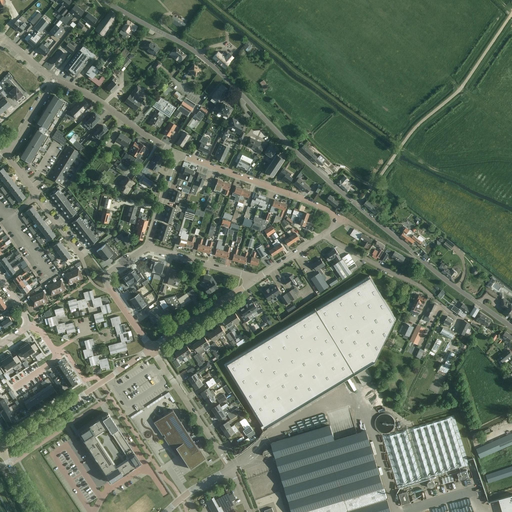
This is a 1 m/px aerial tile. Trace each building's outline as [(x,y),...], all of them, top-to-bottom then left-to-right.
[(64,17),(63,16),(60,20),(66,25),(74,15),(78,19),(83,13),(77,8),(78,7),(75,5),(70,11),(69,11),(64,17)] [(103,20),(100,24),(96,31),(100,34),(114,13),(110,11),(104,20),(103,20)] [(92,26),(94,24),(97,20),(88,13),(83,19),(82,17),(81,19),(82,20),(83,19),(92,26)] [(114,13),(100,34),(103,36),(118,16),(114,13)] [(173,16),(169,22),(184,31),(187,25),(173,16)] [(29,33),(24,39),(27,41),(33,46),(37,42),(40,37),(38,35),(40,33),(48,23),(43,19),(35,28),(35,29),(38,32),(36,34),(35,33),(32,36),(29,33)] [(127,20),(125,24),(119,32),(120,33),(119,33),(122,35),(122,34),(123,35),(122,37),(125,39),(126,37),(125,36),(128,33),(130,35),(133,31),(134,32),(137,27),(127,20)] [(16,21),(15,22),(12,26),(15,29),(16,28),(20,32),(24,28),(27,25),(25,23),(24,24),(21,22),(19,24),(16,21)] [(58,38),(63,31),(55,25),(50,31),(58,38)] [(145,41),(142,45),(141,47),(145,50),(145,49),(154,56),(159,49),(151,42),(149,44),(145,41)] [(42,44),(40,46),(37,50),(45,56),(49,50),(47,48),(50,45),(46,42),(44,45),(42,44)] [(68,43),(64,48),(68,50),(71,53),(75,48),(68,43)] [(77,74),(77,75),(81,71),(80,70),(90,59),(92,60),(96,56),(83,46),(68,66),(67,65),(67,66),(66,69),(70,72),(72,71),(77,74),(76,75),(77,75),(77,74)] [(176,47),(173,51),(169,55),(179,63),(186,55),(176,47)] [(124,59),(130,52),(125,48),(119,55),(124,59)] [(54,59),(52,61),(56,65),(59,61),(61,59),(63,60),(67,55),(60,49),(58,51),(56,54),(53,58),(54,59)] [(221,55),(218,52),(212,58),(224,68),(230,61),(233,57),(228,53),(225,57),(222,54),(221,55)] [(127,57),(122,63),(118,67),(120,69),(124,65),(126,67),(131,61),(127,57)] [(153,66),(157,70),(161,64),(158,61),(153,66)] [(194,64),(191,68),(189,70),(195,75),(200,70),(194,64)] [(92,65),(89,69),(86,73),(89,76),(88,78),(99,86),(104,79),(102,77),(99,81),(94,77),(99,70),(92,65)] [(0,81),(0,93),(5,89),(4,88),(10,83),(14,88),(9,92),(10,93),(8,95),(11,99),(14,97),(15,98),(17,100),(25,92),(26,92),(26,91),(25,91),(24,90),(23,89),(23,88),(22,87),(19,84),(15,79),(14,78),(13,76),(12,76),(10,74),(9,72),(8,73),(7,74),(0,81)] [(115,77),(113,79),(112,80),(113,81),(107,87),(113,93),(118,86),(115,83),(118,80),(115,77)] [(212,97),(216,100),(220,103),(230,91),(222,85),(212,97)] [(130,95),(128,98),(125,102),(136,110),(141,103),(135,99),(142,89),(137,86),(130,95)] [(185,98),(176,91),(173,95),(182,103),(185,98)] [(66,102),(55,95),(37,124),(41,126),(39,130),(38,130),(21,158),(27,162),(32,165),(38,154),(37,153),(41,147),(42,148),(49,137),(45,134),(47,130),(48,131),(53,123),(55,120),(54,119),(58,112),(59,113),(66,102)] [(154,105),(157,107),(156,108),(159,111),(157,114),(155,113),(149,122),(156,127),(156,125),(159,127),(163,122),(160,120),(164,114),(166,115),(169,117),(171,114),(172,114),(176,108),(160,98),(161,97),(160,97),(152,106),(153,106),(154,105)] [(0,102),(0,104),(5,110),(11,106),(4,98),(0,102)] [(174,115),(176,116),(179,118),(182,113),(187,117),(193,108),(192,108),(195,104),(185,98),(182,103),(174,115)] [(75,118),(85,108),(89,105),(83,100),(80,103),(79,103),(69,112),(70,112),(67,115),(71,119),(74,117),(75,118)] [(216,105),(213,109),(218,111),(218,112),(224,115),(223,117),(226,119),(227,117),(228,117),(233,108),(223,103),(220,108),(216,105)] [(195,114),(192,117),(194,118),(195,116),(200,120),(202,117),(204,114),(205,114),(207,111),(201,107),(199,110),(196,114),(195,114)] [(87,122),(84,125),(87,128),(89,130),(92,127),(96,123),(100,118),(98,117),(99,116),(96,113),(96,114),(95,114),(90,119),(88,117),(85,120),(87,122)] [(232,118),(230,122),(227,127),(239,134),(244,125),(238,122),(238,121),(232,118)] [(172,125),(169,123),(167,126),(168,126),(164,133),(169,136),(174,129),(170,127),(172,125)] [(103,125),(92,137),(93,138),(96,136),(99,138),(100,138),(102,136),(102,135),(107,129),(106,129),(106,127),(105,126),(103,126),(103,125)] [(54,140),(60,143),(63,145),(64,145),(67,140),(63,137),(66,135),(57,130),(52,138),(54,140)] [(222,131),(219,137),(225,139),(228,133),(222,131)] [(184,132),(179,139),(177,143),(182,147),(182,146),(185,148),(187,145),(185,143),(185,142),(187,143),(191,137),(184,132)] [(121,133),(118,137),(116,141),(126,147),(131,140),(121,133)] [(201,143),(198,149),(203,151),(202,152),(207,154),(207,153),(210,146),(206,145),(209,138),(203,136),(199,142),(201,143)] [(260,154),(261,152),(263,147),(259,145),(261,143),(251,138),(247,146),(257,151),(256,152),(260,154)] [(139,152),(140,153),(142,154),(146,147),(140,143),(139,145),(135,142),(132,147),(129,152),(136,156),(139,152)] [(220,144),(216,152),(214,156),(216,157),(216,159),(223,162),(229,148),(220,144)] [(264,153),(274,159),(276,156),(273,154),(276,150),(269,145),(264,153)] [(301,148),(299,150),(312,162),(314,160),(318,163),(321,166),(324,163),(323,163),(326,159),(323,156),(320,153),(317,157),(304,145),(301,148)] [(70,147),(66,153),(74,158),(78,152),(70,147)] [(66,153),(62,159),(71,164),(74,158),(66,153)] [(120,160),(128,165),(127,167),(129,169),(132,164),(135,159),(128,155),(129,155),(126,153),(123,157),(122,157),(120,160)] [(143,168),(141,172),(144,174),(147,170),(150,167),(157,172),(160,168),(158,167),(163,159),(157,155),(157,156),(155,154),(153,158),(149,164),(148,163),(143,168)] [(276,156),(274,159),(265,172),(273,177),(284,160),(276,155),(276,156)] [(133,163),(133,164),(138,167),(139,167),(141,164),(143,160),(139,158),(138,159),(137,158),(136,160),(133,163)] [(247,172),(251,164),(250,164),(240,159),(238,158),(236,162),(238,163),(236,167),(237,167),(239,168),(240,166),(245,168),(243,170),(246,172),(247,172)] [(71,164),(62,159),(58,165),(67,171),(71,164)] [(117,160),(115,163),(125,170),(127,167),(128,165),(120,160),(119,161),(117,160)] [(58,165),(55,171),(63,177),(67,171),(58,165)] [(191,177),(193,171),(185,168),(183,173),(187,174),(186,175),(188,176),(187,180),(190,182),(192,177),(191,177)] [(290,174),(287,171),(283,168),(278,174),(283,177),(281,179),(288,184),(292,178),(289,176),(290,174)] [(55,171),(51,178),(59,183),(63,177),(55,171)] [(139,171),(137,174),(141,177),(140,179),(139,180),(139,181),(139,184),(144,188),(147,187),(148,186),(149,187),(150,185),(152,184),(153,184),(155,182),(151,180),(149,182),(144,178),(145,178),(146,177),(146,176),(144,174),(141,172),(139,171)] [(10,178),(7,173),(0,178),(4,183),(10,178)] [(194,182),(192,187),(190,192),(196,194),(199,186),(201,187),(204,181),(206,175),(199,173),(197,178),(195,183),(194,182)] [(341,179),(337,184),(346,192),(348,190),(352,193),(354,191),(350,187),(352,184),(350,182),(351,182),(348,180),(349,180),(344,176),(341,179)] [(119,189),(122,192),(126,195),(135,183),(126,177),(121,184),(122,185),(119,189)] [(10,178),(4,183),(8,188),(14,183),(10,178)] [(214,190),(213,191),(216,192),(216,190),(220,192),(222,188),(224,182),(218,179),(215,185),(214,190)] [(298,179),(294,183),(303,191),(304,190),(307,193),(310,189),(298,179)] [(231,184),(224,182),(222,188),(226,190),(224,195),(227,196),(229,190),(231,184)] [(14,183),(8,188),(12,192),(18,188),(14,183)] [(233,192),(232,195),(235,197),(234,201),(236,201),(238,202),(241,195),(243,189),(235,186),(233,192)] [(22,192),(18,188),(12,192),(15,197),(22,192)] [(53,193),(51,196),(54,199),(62,193),(59,189),(56,191),(56,190),(53,192),(53,193)] [(238,202),(237,205),(242,207),(243,204),(243,203),(244,200),(243,200),(244,196),(248,198),(249,197),(251,191),(243,189),(241,195),(238,202)] [(22,192),(15,197),(19,202),(26,197),(22,192)] [(62,193),(54,199),(57,203),(65,197),(62,193)] [(253,199),(251,203),(251,204),(254,205),(254,203),(259,205),(260,202),(262,195),(255,193),(253,199)] [(262,195),(260,202),(264,203),(262,208),(265,209),(267,204),(266,204),(268,198),(262,195)] [(338,203),(336,202),(335,201),(329,196),(326,200),(335,207),(338,203)] [(65,197),(57,203),(60,207),(68,201),(65,197)] [(274,200),(272,205),(270,211),(273,212),(275,207),(278,208),(280,202),(274,200)] [(68,201),(60,207),(63,211),(71,204),(68,201)] [(378,210),(377,209),(380,205),(375,201),(372,205),(367,201),(363,205),(374,214),(378,210)] [(280,223),(281,220),(284,210),(285,210),(287,204),(280,202),(278,208),(282,209),(281,210),(280,210),(278,216),(276,215),(273,222),(276,223),(279,222),(280,223)] [(71,204),(63,211),(66,215),(74,208),(71,204)] [(28,214),(30,216),(36,211),(33,206),(24,213),(26,215),(28,214)] [(136,217),(134,217),(137,208),(130,206),(126,221),(134,224),(136,217)] [(206,206),(204,211),(212,214),(214,209),(206,206)] [(74,208),(66,215),(68,218),(68,219),(77,212),(74,208)] [(292,214),(296,215),(295,216),(307,220),(309,214),(303,211),(303,212),(294,209),(293,213),(292,214)] [(110,211),(107,210),(106,213),(103,212),(101,221),(107,223),(109,213),(110,211)] [(24,221),(26,225),(28,223),(27,221),(31,218),(34,221),(40,216),(36,211),(30,216),(26,219),(24,221)] [(38,226),(44,221),(40,216),(34,221),(32,222),(34,224),(35,223),(38,226)] [(80,216),(72,223),(75,227),(83,220),(80,217),(80,216)] [(285,216),(284,219),(289,223),(290,224),(292,221),(285,216)] [(293,222),(300,225),(304,226),(307,220),(295,216),(293,222)] [(138,229),(145,231),(148,221),(139,218),(136,229),(138,230),(138,229)] [(244,218),(242,225),(247,227),(250,228),(253,221),(244,218)] [(83,220),(75,227),(78,230),(86,224),(88,223),(85,219),(83,220)] [(41,231),(48,226),(44,221),(38,226),(36,228),(37,229),(39,228),(41,231)] [(231,223),(229,229),(237,232),(239,225),(231,223)] [(86,224),(78,230),(81,234),(89,228),(86,224)] [(48,226),(41,231),(45,236),(52,231),(48,226)] [(403,232),(400,236),(406,241),(412,232),(410,230),(406,227),(405,228),(405,229),(403,232)] [(89,228),(81,234),(84,238),(92,232),(89,228)] [(138,229),(138,230),(135,238),(142,240),(145,231),(138,229)] [(292,229),(290,230),(288,232),(286,229),(285,230),(290,237),(293,242),(299,238),(295,233),(292,229)] [(357,236),(365,241),(362,245),(368,249),(371,245),(370,244),(372,240),(362,234),(354,229),(350,235),(355,238),(357,236)] [(180,240),(179,245),(185,246),(187,241),(188,235),(186,234),(186,232),(185,231),(183,231),(182,230),(181,236),(180,239),(180,240)] [(52,231),(45,236),(49,241),(55,236),(52,231)] [(92,232),(84,238),(87,242),(95,235),(92,232)] [(412,232),(406,241),(411,245),(414,241),(420,245),(421,243),(426,247),(427,246),(427,244),(425,243),(423,241),(422,241),(414,235),(415,234),(412,232)] [(113,239),(116,243),(124,238),(121,234),(113,239)] [(293,242),(290,237),(287,239),(284,234),(281,236),(284,240),(288,246),(293,242)] [(95,235),(87,242),(89,246),(98,239),(95,235)] [(187,241),(185,246),(192,248),(193,243),(193,242),(195,237),(192,236),(190,242),(187,241)] [(198,244),(198,245),(197,250),(203,252),(205,246),(201,245),(203,239),(200,239),(198,244)] [(275,242),(272,244),(274,247),(278,252),(283,248),(281,244),(280,243),(278,241),(277,239),(274,240),(275,242)] [(57,251),(63,246),(60,241),(53,246),(57,251)] [(205,246),(203,252),(210,253),(211,248),(212,242),(210,241),(208,247),(205,246)] [(216,250),(214,255),(221,257),(223,251),(222,251),(224,247),(220,246),(221,242),(220,242),(218,241),(216,249),(216,250)] [(384,251),(383,251),(385,246),(377,241),(375,245),(381,249),(379,252),(375,250),(372,254),(379,258),(384,251)] [(448,248),(450,250),(453,247),(450,245),(446,242),(443,245),(448,248)] [(107,243),(96,251),(100,256),(110,248),(107,243)] [(268,244),(266,246),(269,251),(269,252),(272,256),(278,252),(274,247),(271,249),(268,244)] [(63,246),(57,251),(61,256),(67,251),(63,246)] [(261,246),(258,248),(256,249),(262,258),(267,254),(261,246)] [(223,251),(221,257),(228,258),(229,254),(229,253),(230,247),(228,247),(226,252),(223,251)] [(101,257),(100,257),(103,260),(104,261),(110,257),(112,260),(117,255),(115,252),(114,253),(110,248),(100,256),(101,257)] [(233,254),(233,255),(232,260),(238,262),(240,256),(236,255),(238,249),(235,249),(234,254),(233,254)] [(338,255),(339,254),(335,249),(328,254),(329,256),(327,258),(329,261),(335,257),(338,261),(341,259),(338,255)] [(67,251),(61,256),(65,261),(71,256),(67,251)] [(240,256),(238,262),(245,263),(247,258),(246,258),(248,252),(245,251),(243,257),(240,256)] [(402,263),(405,258),(395,251),(392,257),(402,263)] [(0,260),(0,261),(3,265),(8,262),(6,259),(13,254),(11,252),(0,260)] [(253,252),(250,263),(257,265),(259,259),(254,258),(256,252),(253,252)] [(389,255),(385,252),(381,259),(384,261),(389,255)] [(338,273),(339,273),(343,279),(352,273),(348,267),(355,263),(349,254),(342,258),(343,259),(334,265),(337,270),(336,271),(338,273)] [(3,265),(7,270),(12,267),(10,264),(16,259),(15,257),(8,262),(3,265)] [(329,286),(321,275),(324,274),(320,268),(325,265),(321,259),(313,264),(312,262),(309,264),(312,269),(315,267),(317,270),(318,270),(320,273),(311,278),(320,292),(329,286)] [(148,261),(147,264),(149,265),(147,270),(154,271),(156,263),(148,261)] [(18,262),(12,267),(7,270),(10,275),(15,272),(13,269),(20,264),(18,262)] [(23,269),(25,272),(30,268),(28,266),(26,263),(21,266),(23,269)] [(156,263),(154,271),(161,273),(160,275),(162,276),(162,275),(164,271),(161,270),(163,265),(156,263)] [(444,265),(442,263),(439,267),(443,270),(442,272),(451,279),(454,276),(455,276),(457,273),(453,270),(451,273),(445,269),(447,267),(445,265),(444,265)] [(71,272),(75,281),(78,280),(82,279),(79,271),(81,270),(79,267),(77,267),(78,269),(71,272)] [(170,269),(168,274),(170,274),(169,276),(167,284),(178,287),(180,279),(175,277),(176,271),(170,269)] [(134,270),(128,273),(133,281),(139,278),(140,279),(142,278),(139,274),(137,275),(134,270)] [(72,282),(75,281),(71,272),(64,275),(64,273),(62,274),(63,277),(65,277),(68,285),(72,283),(72,282)] [(128,273),(123,277),(128,284),(133,281),(128,273)] [(203,287),(205,290),(208,294),(217,288),(213,282),(214,281),(211,277),(204,275),(202,282),(207,283),(208,284),(203,287)] [(285,281),(288,285),(288,286),(291,284),(292,285),(295,283),(297,286),(302,283),(298,276),(295,278),(293,275),(287,278),(288,279),(285,281)] [(18,276),(17,277),(13,280),(17,285),(22,281),(18,276)] [(316,308),(224,364),(262,426),(261,426),(264,430),(268,428),(268,427),(355,374),(356,375),(363,385),(371,380),(371,375),(367,367),(375,362),(374,364),(396,319),(370,276),(316,308),(315,308),(316,308)] [(492,277),(486,286),(490,289),(491,286),(492,287),(493,287),(498,291),(501,287),(498,285),(495,283),(494,283),(496,280),(492,277)] [(54,283),(58,292),(61,291),(61,292),(65,290),(62,282),(63,282),(62,278),(60,279),(61,280),(54,283)] [(17,285),(20,290),(25,286),(22,281),(17,285)] [(25,286),(20,290),(24,294),(29,291),(27,288),(34,283),(32,281),(25,286)] [(55,293),(58,292),(54,283),(47,286),(46,285),(44,285),(46,289),(48,288),(51,296),(55,294),(55,293)] [(265,291),(264,291),(265,293),(264,293),(269,301),(279,295),(281,297),(283,301),(286,305),(291,301),(286,294),(283,296),(281,293),(282,293),(277,285),(270,289),(269,288),(268,288),(267,288),(265,289),(265,291)] [(292,290),(287,293),(292,301),(297,297),(295,294),(299,291),(298,289),(296,287),(292,290)] [(37,295),(40,304),(43,302),(44,303),(48,301),(45,294),(46,293),(45,289),(43,290),(43,292),(37,295)] [(85,301),(86,301),(92,299),(94,299),(92,290),(83,293),(85,299),(85,301)] [(177,307),(177,306),(180,304),(181,305),(190,299),(196,295),(192,290),(178,299),(175,296),(164,299),(172,310),(177,307)] [(37,305),(40,304),(37,295),(30,298),(29,296),(27,297),(29,300),(30,300),(34,307),(38,306),(37,305)] [(134,299),(132,300),(135,305),(142,300),(139,296),(138,297),(137,296),(137,295),(133,298),(134,299)] [(416,299),(414,303),(411,309),(419,313),(427,299),(419,295),(417,299),(416,299)] [(100,297),(94,299),(92,299),(94,308),(100,306),(103,305),(102,305),(100,297)] [(78,307),(77,301),(76,299),(68,301),(70,310),(78,307)] [(85,299),(77,301),(78,307),(79,310),(87,307),(86,301),(85,301),(85,299)] [(163,299),(159,301),(163,310),(168,307),(163,299)] [(141,301),(135,305),(138,309),(144,306),(145,307),(147,305),(146,303),(145,305),(142,300),(141,300),(141,301)] [(511,305),(510,304),(503,300),(501,305),(506,309),(504,313),(511,317),(511,315),(511,305)] [(249,303),(246,304),(252,313),(256,310),(259,314),(264,310),(257,301),(254,303),(253,301),(249,303)] [(424,315),(431,318),(437,304),(431,301),(424,315)] [(100,306),(102,312),(102,314),(103,314),(111,312),(109,304),(108,304),(105,304),(102,305),(103,305),(100,306)] [(252,313),(246,304),(244,306),(241,309),(242,311),(239,313),(245,323),(250,319),(248,315),(252,313)] [(451,309),(454,311),(457,313),(459,315),(464,318),(466,315),(470,309),(463,304),(461,307),(459,309),(454,305),(451,309)] [(157,306),(149,312),(151,316),(152,315),(154,317),(157,322),(156,323),(160,327),(167,321),(172,319),(169,312),(164,314),(162,315),(157,306)] [(56,316),(57,318),(65,316),(63,307),(54,310),(56,316)] [(475,307),(472,311),(470,313),(475,316),(479,310),(475,307)] [(8,311),(3,314),(3,315),(4,318),(5,317),(6,319),(1,322),(5,328),(12,323),(9,318),(7,316),(10,314),(8,311)] [(102,314),(102,312),(93,314),(96,323),(104,321),(103,314),(102,314)] [(235,313),(230,317),(234,324),(240,320),(235,313)] [(481,323),(487,327),(492,320),(481,313),(476,321),(481,324),(481,323)] [(56,316),(47,318),(50,327),(56,325),(58,324),(57,318),(56,316)] [(109,322),(111,321),(113,327),(115,326),(121,325),(121,324),(119,316),(110,318),(110,319),(108,319),(109,322)] [(444,321),(445,322),(443,324),(445,325),(448,327),(450,325),(453,320),(447,316),(444,321)] [(230,330),(232,332),(237,328),(234,324),(230,317),(224,321),(230,330)] [(459,332),(463,334),(464,335),(468,328),(470,329),(471,326),(469,325),(470,323),(464,320),(459,332)] [(56,325),(58,333),(66,331),(67,331),(65,325),(64,322),(58,324),(56,325)] [(67,331),(66,331),(67,333),(76,331),(73,322),(65,325),(67,331)] [(475,327),(475,328),(474,329),(477,331),(480,327),(472,322),(471,324),(475,327)] [(402,325),(399,331),(402,332),(402,333),(409,336),(413,327),(405,323),(404,326),(402,325)] [(121,325),(115,326),(117,335),(119,334),(126,332),(125,332),(123,324),(121,324),(121,325)] [(417,325),(410,340),(413,342),(417,344),(421,336),(424,328),(423,328),(418,326),(417,325)] [(226,334),(223,330),(221,326),(215,330),(220,337),(220,338),(222,340),(224,338),(223,336),(226,334)] [(443,335),(451,339),(454,334),(443,328),(440,333),(442,334),(442,335),(443,336),(443,335)] [(220,337),(215,330),(209,334),(214,341),(220,337)] [(126,332),(119,334),(121,342),(125,341),(130,340),(128,331),(125,332),(126,332)] [(232,332),(229,334),(233,340),(236,343),(240,340),(238,338),(236,339),(232,332)] [(502,337),(506,340),(505,343),(507,344),(508,342),(509,342),(511,337),(511,336),(505,332),(502,337)] [(205,337),(199,341),(205,351),(207,350),(211,347),(211,346),(210,345),(209,344),(207,341),(205,337)] [(84,341),(86,349),(95,347),(93,338),(84,341)] [(125,341),(121,342),(117,343),(119,352),(127,350),(125,341)] [(205,351),(199,341),(193,345),(199,354),(197,355),(201,361),(204,359),(201,354),(206,351),(205,351)] [(28,342),(23,345),(30,354),(38,349),(34,343),(30,346),(28,342)] [(119,352),(117,343),(108,346),(110,354),(119,352)] [(215,357),(218,360),(221,358),(219,354),(220,354),(217,350),(213,344),(211,346),(211,347),(214,352),(213,353),(215,357)] [(22,352),(18,354),(22,360),(30,354),(23,345),(19,348),(22,352)] [(188,360),(191,358),(189,356),(188,357),(187,355),(192,352),(187,345),(181,349),(188,360)] [(94,356),(93,353),(92,351),(95,350),(95,347),(86,349),(83,350),(85,359),(89,358),(89,357),(94,356)] [(186,362),(188,360),(181,349),(175,353),(180,360),(183,358),(186,362)] [(503,362),(511,355),(511,353),(509,349),(499,357),(503,362)] [(439,369),(437,372),(445,376),(446,374),(449,369),(451,363),(455,354),(450,352),(446,361),(444,365),(441,364),(439,369)] [(10,354),(5,357),(13,368),(22,363),(16,356),(12,358),(10,354)] [(97,355),(94,356),(89,357),(89,358),(91,366),(99,364),(100,364),(99,360),(97,355)] [(4,364),(0,366),(4,374),(13,368),(5,357),(1,360),(4,364)] [(100,364),(99,364),(101,369),(109,366),(107,358),(99,360),(100,364)] [(63,362),(55,367),(58,371),(66,365),(63,362)] [(202,366),(195,370),(197,373),(197,374),(210,366),(208,362),(202,366)] [(66,365),(58,371),(60,375),(69,369),(66,365)] [(69,369),(60,375),(63,379),(71,373),(69,369)] [(71,373),(63,379),(66,383),(74,377),(71,373)] [(196,373),(193,375),(189,378),(192,384),(199,379),(202,377),(200,375),(197,376),(196,373)] [(74,377),(66,383),(68,387),(76,381),(74,377)] [(199,379),(192,384),(196,389),(203,385),(199,379)] [(51,384),(46,387),(53,397),(58,394),(51,384)] [(46,387),(42,390),(49,400),(53,397),(46,387)] [(201,393),(205,398),(214,392),(212,389),(210,391),(208,388),(201,393)] [(42,390),(37,393),(44,403),(49,400),(42,390)] [(214,392),(205,398),(209,404),(216,399),(214,396),(216,395),(214,392)] [(37,393),(33,396),(39,406),(44,403),(37,393)] [(33,396),(28,399),(35,409),(39,406),(33,396)] [(28,399),(24,402),(31,412),(35,409),(28,399)] [(6,403),(0,406),(0,412),(0,413),(8,408),(6,403)] [(219,404),(216,406),(212,409),(216,414),(225,408),(223,405),(221,407),(219,404)] [(225,408),(216,414),(219,420),(223,417),(226,415),(227,415),(229,417),(236,413),(236,412),(234,410),(230,413),(226,407),(225,408)] [(8,408),(0,413),(3,417),(11,412),(8,408)] [(206,458),(173,410),(154,423),(162,435),(164,434),(165,436),(164,437),(176,456),(180,454),(190,469),(206,458)] [(11,412),(3,417),(5,421),(14,417),(11,412)] [(108,413),(78,433),(97,462),(111,483),(123,475),(141,463),(108,413)] [(395,426),(395,423),(395,421),(394,420),(393,418),(392,417),(391,416),(389,415),(387,414),(385,414),(384,414),(382,414),(380,415),(378,416),(377,418),(376,420),(376,421),(375,423),(375,425),(376,427),(377,429),(378,430),(379,431),(381,432),(382,433),(384,433),(387,433),(388,433),(390,432),(392,431),(393,429),(394,427),(395,426)] [(469,466),(467,460),(454,415),(415,427),(383,436),(398,487),(469,466)] [(14,417),(5,421),(8,426),(16,421),(14,417)] [(240,421),(245,429),(248,434),(253,431),(250,426),(245,418),(240,421)] [(224,432),(231,427),(228,421),(221,426),(224,432)] [(234,425),(231,427),(224,432),(228,437),(235,433),(238,431),(236,427),(234,425)] [(263,453),(263,454),(263,455),(264,455),(264,456),(265,456),(265,457),(266,457),(267,457),(268,457),(269,456),(271,456),(274,455),(275,457),(276,460),(285,490),(291,511),(390,511),(366,430),(347,436),(334,440),(331,428),(330,425),(278,441),(271,443),(272,448),(267,450),(267,449),(266,450),(265,450),(264,450),(264,451),(263,451),(263,452),(263,453)] [(484,436),(493,431),(491,427),(482,432),(484,436)] [(511,433),(477,449),(481,457),(511,443),(511,433)] [(511,474),(511,466),(486,475),(488,482),(511,474)] [(457,473),(459,479),(469,477),(467,470),(457,473)] [(452,476),(442,478),(443,484),(454,482),(452,476)] [(123,486),(112,492),(116,499),(127,494),(123,486)] [(410,502),(407,491),(399,494),(402,505),(410,502)] [(219,507),(213,510),(213,511),(235,511),(233,511),(231,506),(234,505),(228,493),(224,496),(215,500),(217,504),(219,507)] [(511,511),(511,495),(499,499),(502,511),(511,511)]
